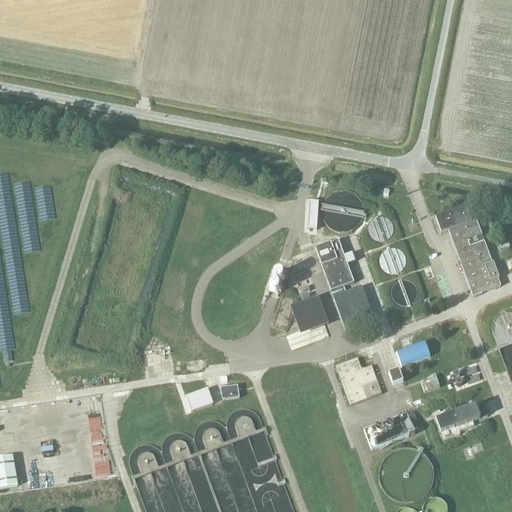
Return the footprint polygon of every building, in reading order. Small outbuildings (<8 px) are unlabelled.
[(477,222),(472,223),(466,207),(436,218),(442,235),(449,232),(460,262),(457,264),(459,269),(462,268),(473,298),(501,287),(498,280),(500,279),(495,264),(493,265),(477,222)] [(354,284),(338,241),(315,250),(331,293),(341,289),(343,295),(333,299),(345,333),(373,322),(361,289),(346,294),(344,288),(354,284)] [(279,291),(282,282),(283,281),(283,280),(283,279),(284,276),(272,272),(266,293),(277,297),(278,294),(279,293),(279,292),(279,291)] [(310,291),(308,286),(298,289),(300,295),(310,291)] [(311,299),(309,293),(301,296),(303,302),(289,307),(299,335),(328,325),(318,297),(311,299)] [(350,406),(382,395),(372,367),(362,371),(358,360),(336,367),(350,406)] [(403,383),(399,372),(389,375),(393,387),(403,383)] [(440,389),(436,378),(420,384),(424,394),(440,389)] [(238,387),(221,389),(222,402),(240,399),(238,387)] [(488,418),(483,406),(483,405),(467,411),(465,406),(456,410),(450,409),(433,415),(443,441),(459,435),(459,433),(474,427),(473,423),(488,418)] [(414,432),(420,429),(414,413),(364,431),(371,452),(415,435),(414,432)] [(0,490),(18,487),(13,457),(0,459),(0,490)]
